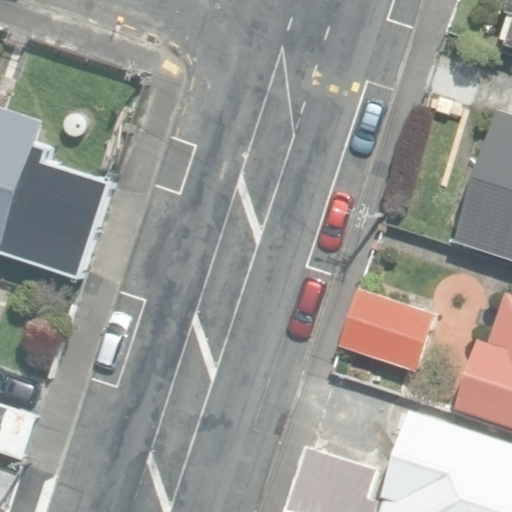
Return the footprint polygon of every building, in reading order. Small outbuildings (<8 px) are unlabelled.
[(136,75),(61,51),(52,80),(127,104),(136,75)] [(0,254),(9,258),(53,120),(0,102),(0,254)] [(460,239),(511,256),(511,112),(503,109),(460,239)] [(88,277),(120,179),(50,161),(55,148),(48,145),(13,252),(88,277)] [(343,345),(421,371),(441,313),(363,287),(343,345)] [(511,296),(497,340),(484,335),(460,407),(511,424),(511,296)] [(0,448),(27,458),(43,413),(0,398),(0,448)] [(511,511),(511,439),(407,405),(396,437),(411,442),(389,511),(511,511)] [(291,508),(302,511),(379,511),(383,500),(372,497),(382,467),(312,445),(291,508)]
